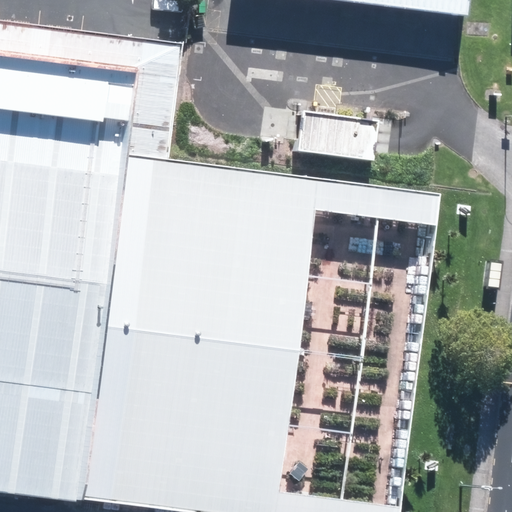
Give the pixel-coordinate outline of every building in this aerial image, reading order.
[(306,0),(456,19),(457,0),(306,0)] [(0,22),(0,57),(118,71),(119,57),(121,39),(0,22)] [(0,492),(65,501),(110,156),(161,163),(169,71),(172,46),(121,39),(118,71),(0,57),(0,492)] [(291,142),(289,153),(366,163),(368,143),(371,122),(295,112),(292,132),(291,142)] [(427,228),(430,195),(161,163),(110,156),(65,501),(153,511),(389,511),(390,508),(267,493),(304,211),(427,228)] [(481,288),(492,289),(495,262),(484,261),(481,288)]
